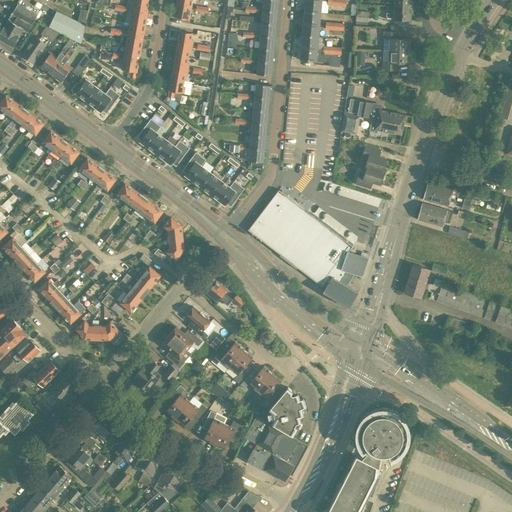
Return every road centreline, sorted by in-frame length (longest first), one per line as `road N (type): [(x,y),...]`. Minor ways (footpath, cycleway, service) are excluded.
road 1 (residential): [(225,235),(271,174),(287,0)]
road 2 (residential): [(294,509),(145,426),(101,382)]
road 3 (tertiary): [(359,345),(417,157)]
road 4 (primary): [(511,442),(359,345)]
road 5 (primary): [(361,368),(511,457)]
road 6 (residential): [(165,0),(147,92),(110,145)]
road 7 (residential): [(0,501),(101,382)]
road 8 (primary): [(242,254),(287,319),(345,359)]
road 9 (primary): [(359,345),(242,254)]
road 10 (residential): [(101,382),(0,276)]
road 11 (primary): [(225,235),(110,145)]
road 12 (residential): [(183,284),(280,367),(290,366)]
road 13 (primary): [(110,145),(0,64)]
road 14 (residential): [(101,382),(183,284)]
road 15 (tertiary): [(417,157),(464,44)]
